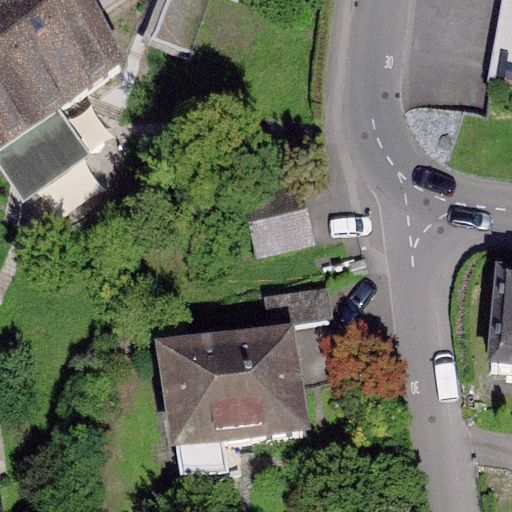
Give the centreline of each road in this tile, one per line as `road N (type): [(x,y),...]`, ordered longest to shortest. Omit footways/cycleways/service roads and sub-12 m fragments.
road 1 (residential): [(429,208),(417,279),(456,511)]
road 2 (residential): [(379,0),(374,123),(384,152),(429,208)]
